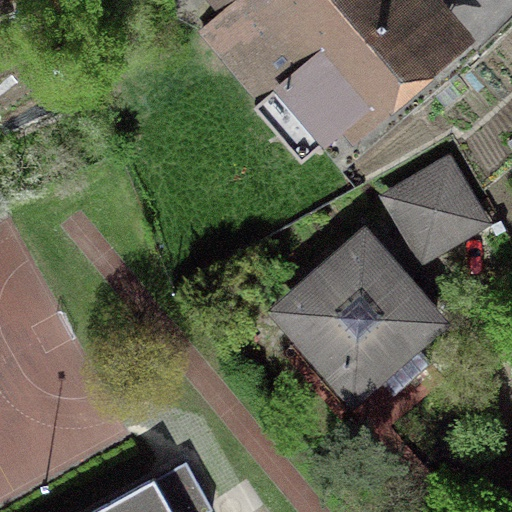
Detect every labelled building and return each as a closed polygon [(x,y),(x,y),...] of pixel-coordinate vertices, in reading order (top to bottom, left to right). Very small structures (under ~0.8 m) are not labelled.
[(0,0),(0,36),(102,0),(0,0)] [(498,50),(454,0),(220,0),(196,21),(304,146),(326,127),(362,168),(498,50)] [(463,155),(392,197),(435,269),(506,228),(463,155)] [(389,233),(293,317),(381,417),(477,332),(389,233)] [(169,511),(153,482),(98,511),(169,511)]
